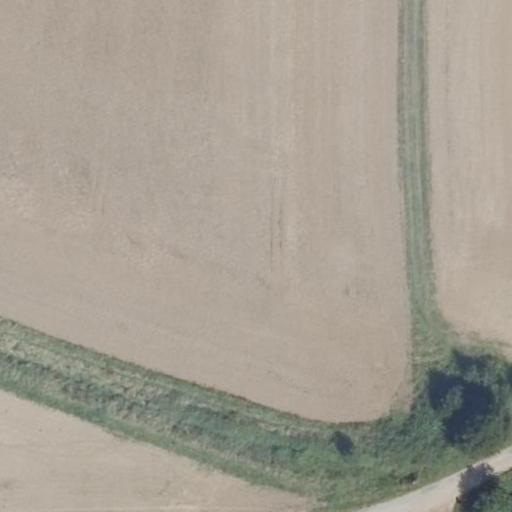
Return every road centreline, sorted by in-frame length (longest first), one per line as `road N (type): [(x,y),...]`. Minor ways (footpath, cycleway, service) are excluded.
road 1 (track): [(426,0),(447,281),(447,511)]
road 2 (tertiary): [(511,462),(396,511)]
